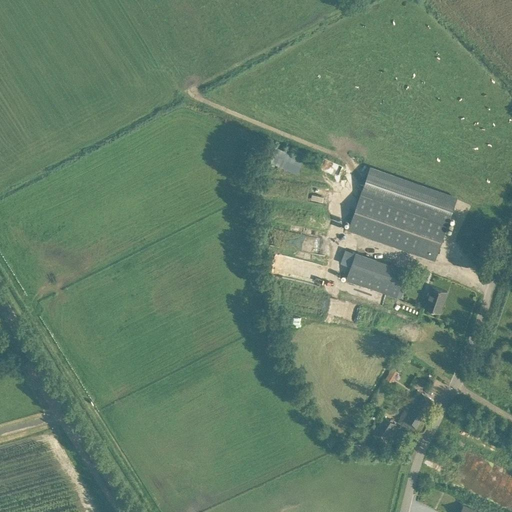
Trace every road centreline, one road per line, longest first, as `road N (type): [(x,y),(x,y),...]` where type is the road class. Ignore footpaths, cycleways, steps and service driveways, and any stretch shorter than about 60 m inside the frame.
road 1 (tertiary): [(131,511),(0,301)]
road 2 (unclassified): [(453,385),(511,224)]
road 3 (unclassified): [(403,511),(453,385)]
